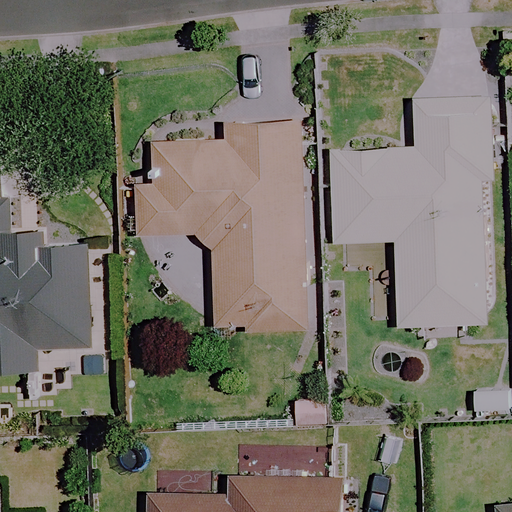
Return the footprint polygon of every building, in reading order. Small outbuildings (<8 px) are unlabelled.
[(484,320),(489,100),(407,98),(405,145),(333,144),(331,248),(395,249),(393,318),(484,320)] [(300,120),(221,120),(221,141),(147,142),(147,234),(212,233),(213,327),(302,326),(300,120)] [(0,369),(40,369),(40,349),(86,347),(82,230),(13,232),(12,195),(0,195),(0,369)] [(226,466),(224,496),(155,491),(153,511),(334,511),(335,504),(338,474),(226,466)] [(511,511),(511,501),(464,506),(464,511),(511,511)]
